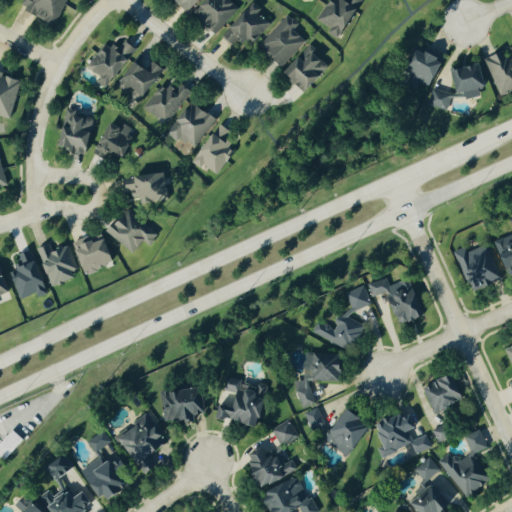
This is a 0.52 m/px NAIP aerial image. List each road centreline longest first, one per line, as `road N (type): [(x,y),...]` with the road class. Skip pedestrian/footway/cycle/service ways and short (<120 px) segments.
road 1 (secondary): [(0,396),(511,160)]
road 2 (secondary): [(391,184),(0,366)]
road 3 (residential): [(511,446),(391,184)]
road 4 (residential): [(109,0),(47,89),(34,149),(35,212)]
road 5 (residential): [(248,91),(125,0)]
road 6 (residential): [(380,374),(511,311)]
road 7 (residential): [(35,212),(86,210),(97,186),(83,176),(34,175)]
